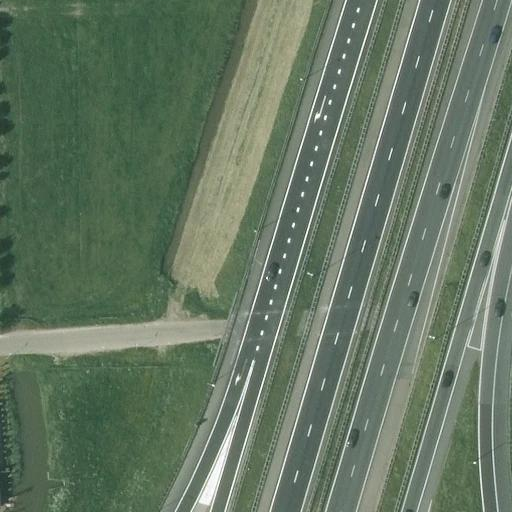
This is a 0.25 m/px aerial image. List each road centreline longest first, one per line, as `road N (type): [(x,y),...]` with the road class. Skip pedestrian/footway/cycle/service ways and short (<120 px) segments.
road 1 (motorway): [(341,511),(497,0)]
road 2 (motorway): [(436,0),(285,511)]
road 3 (unclassified): [(0,349),(511,307)]
road 4 (motorway): [(363,0),(253,364)]
road 5 (motorway): [(409,511),(511,159)]
road 6 (motorway): [(490,511),(488,357),(511,200)]
road 7 (motorway): [(253,364),(183,511)]
road 8 (motorway): [(253,364),(217,511)]
